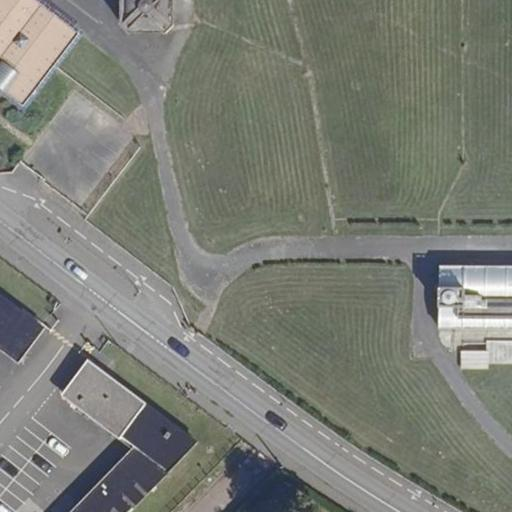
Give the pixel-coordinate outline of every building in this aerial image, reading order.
[(76,32),(33,0),(0,0),(0,60),(14,72),(0,89),(20,106),(76,32)] [(124,0),(123,23),(130,30),(164,31),(171,24),(172,0),(124,0)] [(0,60),(0,89),(14,72),(0,60)] [(511,269),(441,269),(440,326),(511,326),(511,269)] [(41,328),(0,297),(0,344),(19,358),(41,328)] [(511,361),(511,343),(489,344),(489,355),(463,354),(463,367),(489,368),(489,361),(511,361)] [(126,511),(195,443),(89,365),(67,396),(135,447),(72,511),(126,511)]
